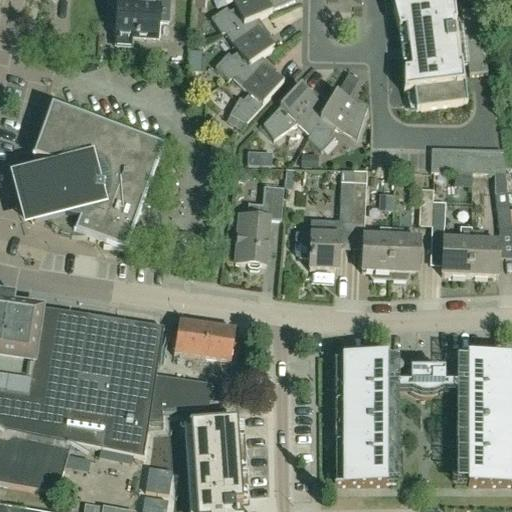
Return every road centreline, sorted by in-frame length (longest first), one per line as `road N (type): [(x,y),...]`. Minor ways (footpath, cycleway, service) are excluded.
road 1 (residential): [(273,316),(0,274)]
road 2 (residential): [(511,316),(389,323),(273,316)]
road 3 (residential): [(479,79),(482,137),(385,132),(375,104),(375,52)]
road 4 (residential): [(284,511),(273,316)]
